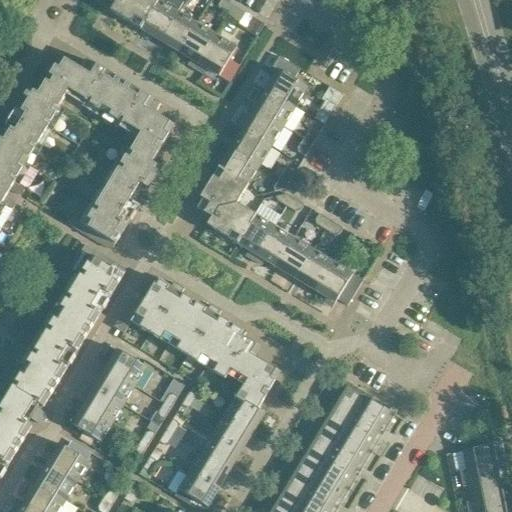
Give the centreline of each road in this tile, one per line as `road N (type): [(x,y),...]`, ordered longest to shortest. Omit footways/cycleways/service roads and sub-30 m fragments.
road 1 (residential): [(371,348),(427,244),(346,183),(344,171),(385,88),(379,70),(354,54),(343,26),(298,0)]
road 2 (residential): [(0,501),(55,427),(62,400),(148,257)]
road 3 (residential): [(141,220),(195,121),(60,34)]
road 4 (residential): [(377,511),(442,403),(433,384),(371,348)]
road 5 (unclassified): [(305,333),(263,309),(243,314),(151,258)]
road 6 (residential): [(233,511),(318,374)]
road 7 (secondary): [(511,132),(475,0)]
